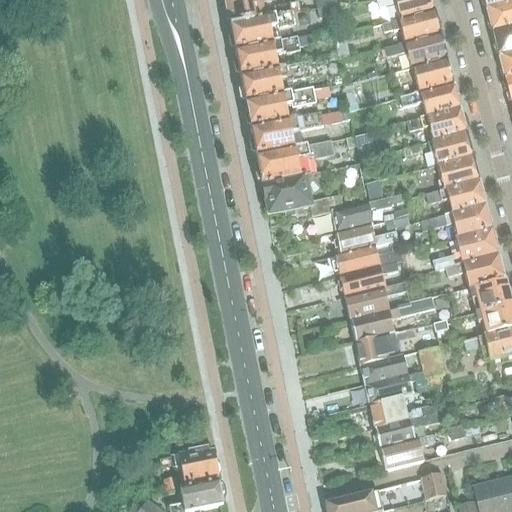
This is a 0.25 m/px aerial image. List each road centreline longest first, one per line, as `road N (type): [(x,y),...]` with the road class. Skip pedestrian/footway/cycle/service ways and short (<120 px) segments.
road 1 (secondary): [(274,511),(168,0)]
road 2 (residential): [(511,203),(458,0)]
road 3 (residential): [(325,498),(511,455)]
